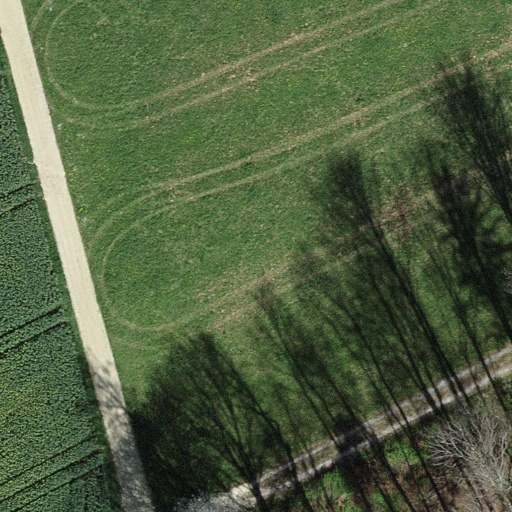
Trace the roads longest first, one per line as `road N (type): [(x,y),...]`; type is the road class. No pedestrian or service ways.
road 1 (track): [(139,511),(7,0)]
road 2 (track): [(511,365),(226,511)]
